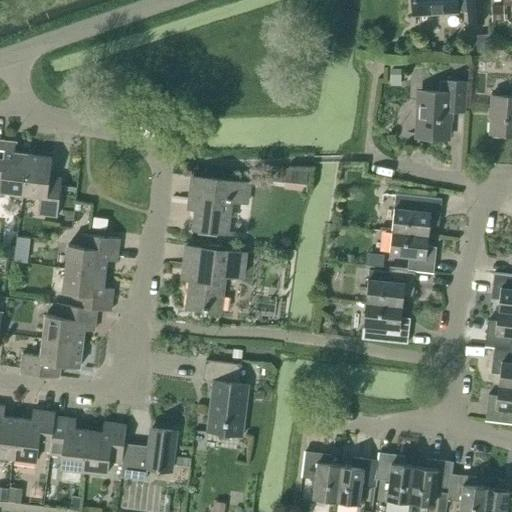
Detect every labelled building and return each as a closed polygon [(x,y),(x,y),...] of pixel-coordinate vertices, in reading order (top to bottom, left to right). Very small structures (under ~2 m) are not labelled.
[(413,0),(415,15),(468,12),(469,24),(484,23),(483,0),(413,0)] [(505,21),(505,5),(491,6),(492,21),(505,21)] [(477,50),(492,49),(490,34),(476,36),(477,50)] [(392,68),(391,86),(401,86),(402,69),(392,68)] [(416,134),(449,135),(450,110),(465,111),(467,81),(440,80),(439,95),(419,93),(416,134)] [(511,95),(493,95),(491,134),(511,134),(511,95)] [(0,191),(24,194),(29,154),(15,152),(16,144),(16,142),(0,140),(0,191)] [(52,157),(29,154),(24,194),(41,196),(38,214),(58,216),(62,185),(62,178),(50,177),(52,157)] [(292,183),(294,169),(286,168),(285,182),(292,183)] [(193,176),(192,185),(190,199),(198,199),(194,228),(228,233),(228,234),(244,237),(245,232),(228,230),(232,201),(248,203),(250,184),(250,183),(193,176)] [(396,194),(392,230),(429,235),(430,223),(439,225),(442,200),(442,199),(417,196),(396,194)] [(94,217),(93,227),(107,229),(108,219),(94,217)] [(392,230),(390,254),(409,256),(408,269),(416,270),(434,272),(437,247),(428,245),(429,235),(392,230)] [(69,244),(66,268),(106,273),(107,259),(117,260),(120,238),(82,233),(80,245),(69,244)] [(17,246),(17,249),(28,250),(30,239),(18,237),(17,246)] [(5,244),(3,257),(15,259),(17,249),(17,246),(5,244)] [(187,245),(183,277),(191,279),(187,307),(221,311),(225,275),(243,277),(246,252),(187,245)] [(416,270),(408,269),(390,267),(390,271),(370,269),(369,278),(366,301),(403,305),(404,294),(413,295),(416,270)] [(114,288),(104,287),(106,273),(66,268),(63,292),(74,293),(73,305),(97,308),(97,309),(111,310),(114,288)] [(500,299),(499,310),(511,311),(511,274),(494,272),(491,298),(500,299)] [(411,317),(402,317),(403,305),(366,301),(362,338),(408,343),(411,317)] [(94,330),(97,309),(97,308),(73,305),(59,303),(58,316),(46,314),(43,338),(83,343),(84,329),(94,330)] [(511,345),(511,311),(499,310),(497,321),(488,320),(485,345),(495,347),(495,346),(511,349),(511,348),(511,346),(511,345)] [(80,367),(83,343),(43,338),(41,355),(23,353),(22,367),(21,372),(59,377),(60,365),(80,367)] [(492,372),(500,373),(499,384),(511,385),(511,348),(511,349),(495,346),(495,347),(492,372)] [(242,364),(206,360),(204,379),(214,380),(208,432),(242,436),(249,384),(239,383),(242,364)] [(486,420),(511,422),(511,385),(499,384),(498,395),(489,394),(486,418),(486,420)] [(0,455),(14,457),(18,418),(4,416),(6,406),(0,405),(0,455)] [(38,460),(39,449),(51,450),(55,416),(56,412),(34,409),(32,419),(18,418),(14,457),(38,460)] [(62,455),(61,467),(85,470),(89,430),(75,428),(76,419),(55,416),(51,450),(50,454),(62,455)] [(85,470),(108,473),(110,461),(122,463),(126,424),(104,422),(103,432),(89,430),(85,470)] [(136,448),(132,477),(146,479),(148,468),(171,471),(176,430),(152,427),(149,449),(136,448)] [(316,478),(313,498),(336,501),(341,464),(330,463),(332,454),(307,451),(306,451),(302,476),(316,478)] [(376,478),(377,478),(390,479),(387,499),(410,502),(415,465),(404,464),(405,455),(380,452),(379,460),(376,478)] [(192,458),(178,456),(177,464),(191,466),(192,458)] [(377,478),(376,478),(379,460),(354,457),(352,465),(341,464),(336,501),(360,504),(362,484),(376,486),(377,478)] [(450,487),(451,473),(452,473),(453,461),(427,458),(426,467),(415,465),(410,502),(434,505),(436,485),(449,487),(450,487)] [(477,476),(452,473),(451,473),(450,487),(449,487),(448,493),(448,499),(461,501),(459,511),(483,511),(487,486),(476,485),(477,476)] [(498,488),(487,486),(483,511),(507,511),(508,507),(511,507),(511,480),(499,479),(498,488)] [(0,487),(0,498),(7,500),(8,488),(0,487)] [(22,503),(24,488),(11,487),(9,501),(22,503)] [(436,511),(445,511),(448,499),(448,493),(440,492),(437,511),(436,511)] [(70,510),(80,511),(81,498),(72,496),(70,510)] [(224,511),(225,502),(214,501),(212,511),(224,511)] [(300,502),(299,510),(310,511),(311,504),(300,502)]
